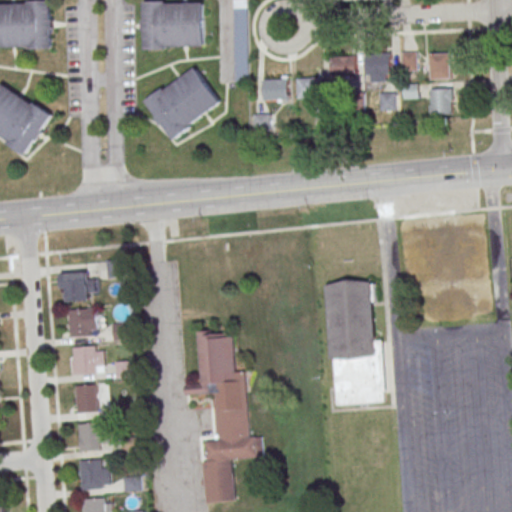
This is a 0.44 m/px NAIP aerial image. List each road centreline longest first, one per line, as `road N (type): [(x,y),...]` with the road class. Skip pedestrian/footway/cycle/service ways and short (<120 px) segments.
road 1 (secondary): [(511,168),(0,219)]
road 2 (residential): [(43,511),(23,217)]
road 3 (residential): [(494,11),(284,25)]
road 4 (residential): [(494,11),(500,169)]
